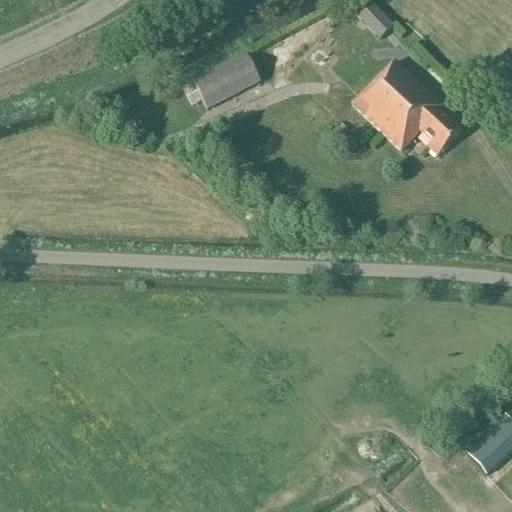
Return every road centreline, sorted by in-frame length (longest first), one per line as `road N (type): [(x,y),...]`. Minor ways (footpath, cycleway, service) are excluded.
road 1 (unclassified): [(511,284),(0,256)]
road 2 (unclassified): [(120,0),(0,63)]
